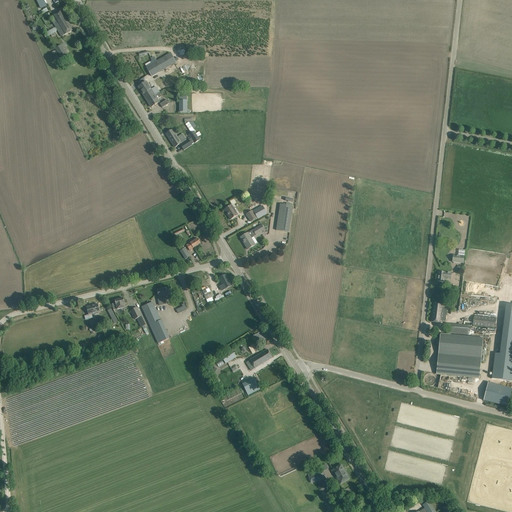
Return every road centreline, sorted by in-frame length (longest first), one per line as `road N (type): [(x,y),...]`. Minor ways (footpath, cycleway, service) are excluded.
road 1 (tertiary): [(228,256),(72,0)]
road 2 (unclassified): [(414,390),(444,130)]
road 3 (unclassified): [(0,324),(11,314),(220,261)]
road 4 (tertiary): [(385,511),(299,370)]
road 5 (tertiary): [(299,370),(228,256)]
road 6 (unclassified): [(444,130),(460,0)]
